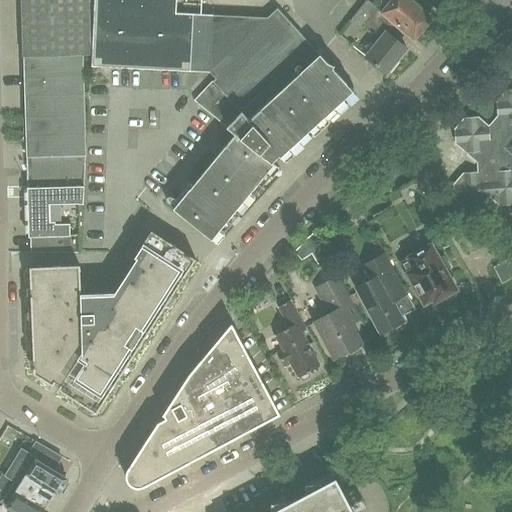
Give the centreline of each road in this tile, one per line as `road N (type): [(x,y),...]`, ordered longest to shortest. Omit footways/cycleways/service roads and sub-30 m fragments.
road 1 (tertiary): [(107,458),(238,271),(498,0)]
road 2 (residential): [(144,511),(511,316)]
road 3 (residential): [(107,458),(5,400),(0,389)]
